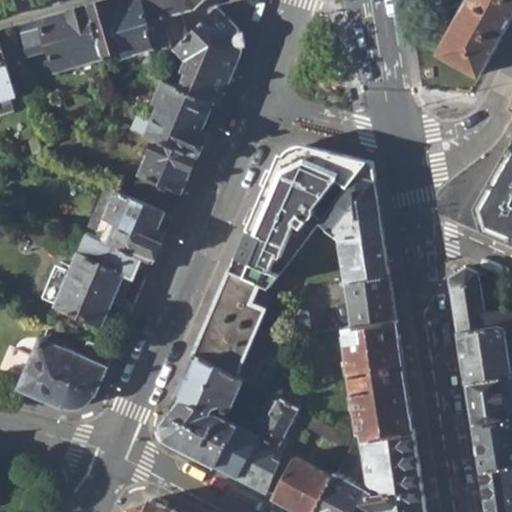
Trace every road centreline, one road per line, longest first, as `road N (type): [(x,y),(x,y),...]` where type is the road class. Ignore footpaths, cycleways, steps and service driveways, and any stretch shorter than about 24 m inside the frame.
road 1 (secondary): [(261,102),(115,449)]
road 2 (secondary): [(459,511),(417,232)]
road 3 (residential): [(261,102),(401,142)]
road 4 (residential): [(511,78),(475,132),(434,147),(401,142)]
road 5 (residential): [(242,511),(115,449)]
